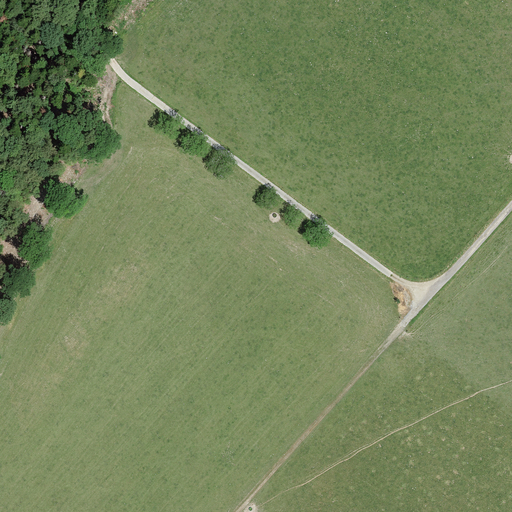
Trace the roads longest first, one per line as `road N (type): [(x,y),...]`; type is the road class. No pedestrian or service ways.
road 1 (track): [(511,204),(424,301),(109,64),(72,0)]
road 2 (track): [(424,301),(236,511)]
